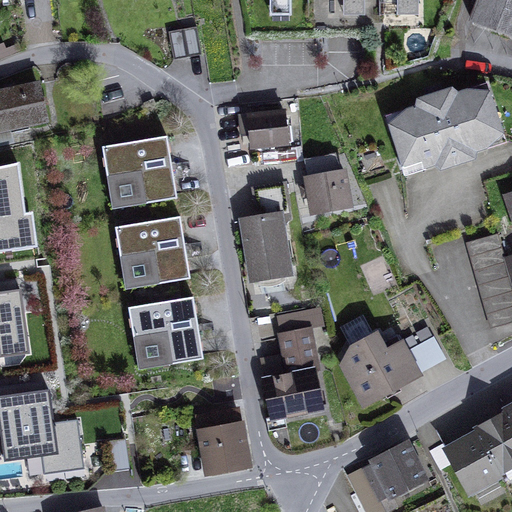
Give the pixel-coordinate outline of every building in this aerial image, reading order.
[(270,0),(271,16),(291,16),(290,0),(270,0)] [(344,0),(344,16),(364,16),(364,0),(344,0)] [(381,0),(381,16),(418,16),(418,0),(381,0)] [(511,0),(481,0),(473,22),(511,36),(511,0)] [(169,33),(174,61),(202,56),(197,28),(169,33)] [(0,93),(0,130),(46,121),(38,85),(0,93)] [(486,150),(507,143),(502,128),(499,129),(489,100),(492,99),(487,85),(466,92),(467,94),(457,98),(451,93),(420,103),(418,110),(408,113),(407,111),(387,117),(391,132),(394,131),(404,160),(401,161),(406,176),(426,170),(425,167),(436,164),(442,168),(472,158),(474,151),(485,148),(486,150)] [(288,144),(285,113),(241,118),(244,148),(288,144)] [(178,200),(167,137),(102,148),(107,179),(140,174),(145,205),(178,200)] [(342,173),(334,155),(308,160),(311,178),(307,179),(308,187),(302,188),(304,197),(310,196),(313,214),(350,208),(344,173),(342,173)] [(0,241),(27,238),(18,166),(0,170),(0,241)] [(113,210),(145,205),(140,174),(107,179),(113,210)] [(286,226),(292,220),(286,184),(258,189),(263,218),(243,222),(253,281),(258,280),(285,276),(289,275),(283,235),(286,226)] [(511,257),(511,223),(511,224),(509,217),(499,220),(510,258),(511,257)] [(158,285),(191,280),(181,218),(115,228),(120,260),(153,254),(158,285)] [(498,234),(470,242),(495,328),(511,323),(511,281),(506,259),(498,234)] [(126,291),(158,285),(153,254),(120,260),(126,291)] [(0,336),(10,335),(1,273),(0,272),(0,336)] [(262,295),(285,291),(285,276),(258,280),(262,295)] [(171,365),(204,360),(194,298),(128,309),(134,340),(166,334),(171,365)] [(280,336),(311,330),(308,315),(277,320),(280,336)] [(352,349),(375,337),(363,316),(340,328),(352,349)] [(317,362),(311,330),(280,336),(284,355),(288,376),(264,381),(271,418),(272,419),(280,417),(285,416),(315,411),(322,409),(315,371),(304,373),(302,365),(317,362)] [(139,371),(171,365),(166,334),(134,340),(139,371)] [(364,404),(418,375),(406,353),(397,336),(381,345),(376,336),(375,337),(352,349),(343,365),(364,404)] [(418,375),(445,361),(433,339),(406,353),(418,375)] [(264,381),(288,376),(284,355),(260,359),(264,381)] [(64,450),(49,362),(20,365),(0,367),(0,449),(2,460),(64,450)] [(315,371),(318,370),(317,362),(302,365),(304,373),(315,371)] [(192,440),(202,438),(208,473),(248,466),(238,411),(189,420),(192,440)] [(478,434),(499,473),(504,470),(511,465),(511,423),(506,412),(504,413),(506,415),(477,431),(478,434)] [(287,427),(285,416),(280,417),(272,419),(271,418),(266,419),(268,431),(287,427)] [(499,473),(478,434),(448,451),(444,444),(430,452),(440,471),(454,463),(470,492),(474,490),(496,478),(501,476),(499,473)] [(364,468),(381,501),(391,496),(424,479),(407,445),(395,452),(392,447),(383,452),(386,457),(364,468)] [(391,496),(381,501),(364,468),(348,476),(366,511),(384,511),(396,506),(391,496)] [(474,490),(479,499),(501,487),(496,478),(474,490)]
